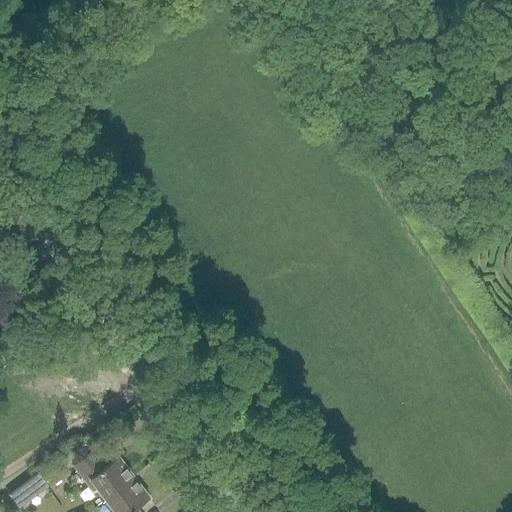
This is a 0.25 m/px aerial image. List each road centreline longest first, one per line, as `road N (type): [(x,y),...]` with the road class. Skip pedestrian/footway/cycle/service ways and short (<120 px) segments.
road 1 (track): [(14,78),(341,511)]
road 2 (unclassified): [(244,511),(0,193)]
